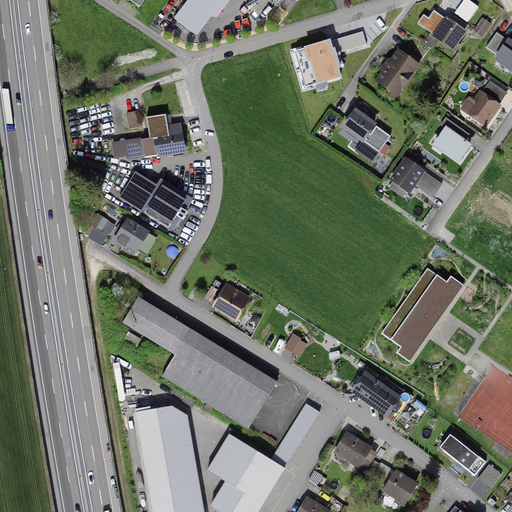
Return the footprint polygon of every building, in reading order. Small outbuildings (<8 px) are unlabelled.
[(229,0),(189,0),(174,20),(196,37),(212,17),(215,19),(229,0)] [(439,20),(447,8),(441,4),(433,15),(439,20)] [(482,19),(473,31),(481,37),(490,25),(482,19)] [(451,50),(463,33),(446,21),(434,37),(431,34),(424,43),(433,50),(439,41),(451,50)] [(511,44),(496,33),(485,48),(503,61),(502,63),(510,68),(508,70),(511,72),(511,44)] [(404,80),(406,82),(416,67),(397,54),(391,62),(389,61),(387,61),(384,65),(384,68),(386,69),(378,81),(393,92),(401,80),(403,81),(404,80)] [(484,125),(497,107),(481,95),(467,113),(484,125)] [(369,133),(374,125),(364,117),(356,111),(344,127),(379,153),(390,137),(376,127),(371,135),(369,133)] [(146,119),(149,140),(143,141),(143,138),(113,143),(115,160),(145,158),(163,155),(165,155),(165,158),(182,155),(178,127),(166,129),(165,116),(146,119)] [(468,149),(442,130),(429,147),(455,166),(468,149)] [(416,166),(407,160),(391,180),(407,193),(423,172),(416,166)] [(120,198),(173,231),(193,199),(167,183),(161,180),(157,186),(136,173),(120,198)] [(109,223),(97,215),(91,225),(103,233),(109,223)] [(135,251),(146,233),(127,221),(114,242),(124,248),(123,250),(132,256),(135,251)] [(459,290),(428,269),(382,336),(412,357),(459,290)] [(248,299),(227,286),(215,306),(236,318),(248,299)] [(209,302),(217,291),(211,287),(203,299),(209,302)] [(161,377),(247,430),(276,383),(137,298),(122,324),(174,356),(161,377)] [(128,333),(123,341),(134,348),(140,340),(128,333)] [(299,356),(306,345),(292,337),(286,349),(299,356)] [(349,387),(354,391),(353,391),(394,420),(410,398),(385,379),(380,387),(364,376),(360,381),(355,378),(349,387)] [(270,461),(284,470),(319,412),(305,404),(270,461)] [(174,409),(136,415),(152,511),(200,511),(185,418),(174,409)] [(369,449),(346,435),(336,452),(337,453),(335,456),(346,463),(348,460),(358,466),(369,449)] [(270,461),(231,437),(210,471),(227,482),(212,507),(220,511),(257,511),(284,470),(270,461)] [(477,479),(487,464),(451,437),(440,452),(477,479)] [(410,487),(413,483),(395,472),(384,491),(396,499),(395,500),(403,505),(413,489),(410,487)] [(326,511),(306,500),(298,511),(326,511)]
